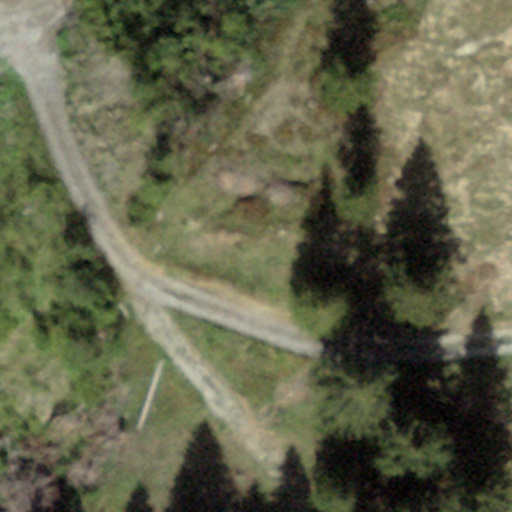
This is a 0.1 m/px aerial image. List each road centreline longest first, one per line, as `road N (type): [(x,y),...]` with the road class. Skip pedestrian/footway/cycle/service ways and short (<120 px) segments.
road 1 (track): [(511,329),(387,343),(225,309),(87,236),(28,16),(0,14)]
road 2 (track): [(87,236),(329,511)]
